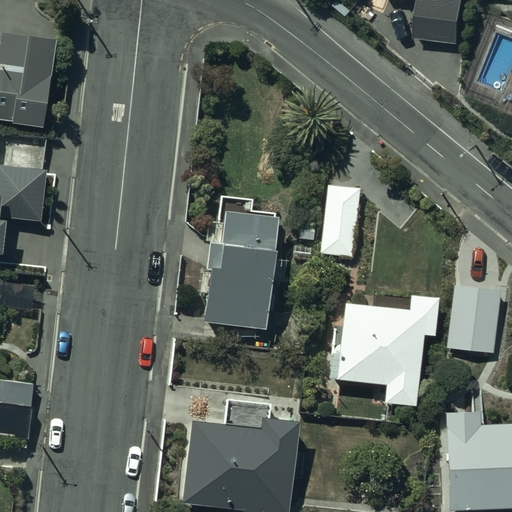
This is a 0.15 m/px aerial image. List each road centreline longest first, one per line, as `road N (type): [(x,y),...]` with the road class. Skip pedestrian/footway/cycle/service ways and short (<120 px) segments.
road 1 (residential): [(87,511),(142,0)]
road 2 (tertiary): [(239,0),(314,50),(511,212)]
